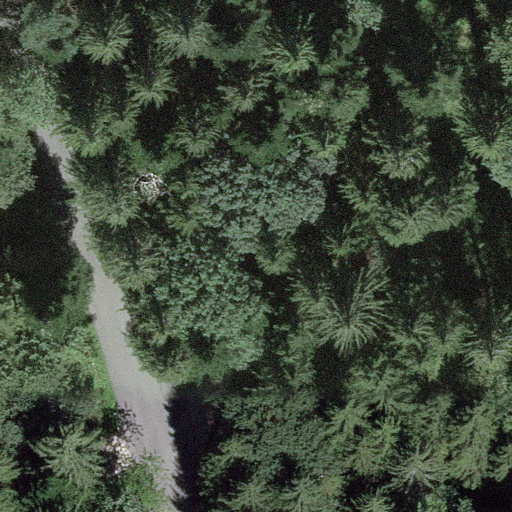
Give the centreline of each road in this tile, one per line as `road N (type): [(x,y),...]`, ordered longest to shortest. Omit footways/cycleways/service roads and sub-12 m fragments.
road 1 (track): [(150,471),(202,407),(393,0)]
road 2 (tertiary): [(0,6),(159,511)]
road 3 (track): [(150,471),(0,426)]
